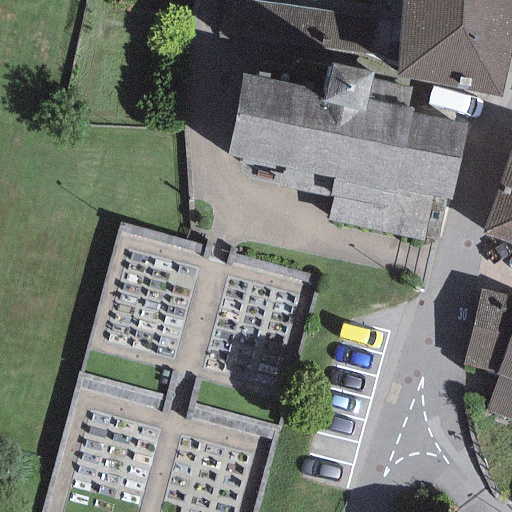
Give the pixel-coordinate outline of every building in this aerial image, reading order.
[(511,0),(401,0),(396,77),(500,97),(508,58),(511,33),(511,0)] [(324,92),(243,75),(226,155),(283,168),(279,186),(332,198),(327,221),(424,242),(425,237),(437,240),(446,200),(451,202),(468,125),(411,112),(412,108),(407,107),(411,88),(370,79),(371,73),(330,64),(324,92)] [(511,146),(481,234),(511,245),(511,146)] [(511,299),(479,290),(461,365),(497,377),(511,382),(511,299)] [(511,421),(511,382),(497,377),(484,411),(511,421)]
